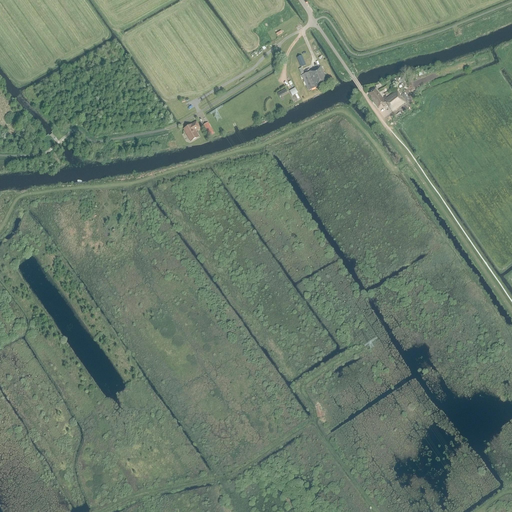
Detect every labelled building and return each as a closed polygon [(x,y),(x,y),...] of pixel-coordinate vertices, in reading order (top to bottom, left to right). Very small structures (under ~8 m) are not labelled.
[(320,59),(324,57),(319,50),(315,53),(320,59)] [(302,56),(297,58),(301,67),(306,65),(302,56)] [(321,67),(302,75),(308,91),(327,83),(324,77),(325,77),(321,67)] [(377,93),(375,89),(368,93),(371,97),(370,97),(378,107),(382,105),(383,106),(386,104),(392,112),(405,103),(397,91),(384,100),(378,92),(377,93)] [(196,123),(185,130),(191,141),(198,137),(194,131),(199,128),(196,123)] [(204,126),(209,134),(213,132),(208,123),(204,126)]
